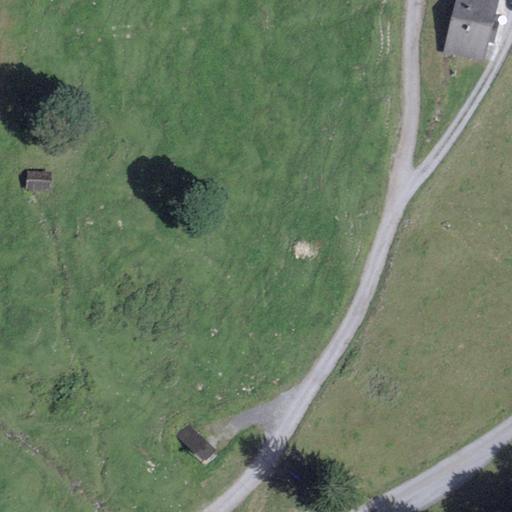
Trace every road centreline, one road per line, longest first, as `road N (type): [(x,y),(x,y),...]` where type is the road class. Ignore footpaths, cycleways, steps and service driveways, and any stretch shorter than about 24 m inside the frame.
road 1 (track): [(402,196),(479,94),(511,24)]
road 2 (unclassified): [(511,429),(384,511)]
